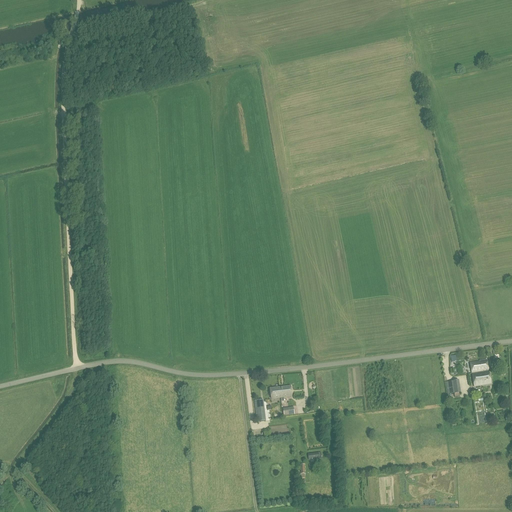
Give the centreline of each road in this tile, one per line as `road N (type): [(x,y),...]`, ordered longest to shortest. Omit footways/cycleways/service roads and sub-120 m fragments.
road 1 (unclassified): [(0,386),(112,361),(207,375),(511,341)]
road 2 (track): [(77,0),(62,103),(76,368)]
road 3 (track): [(257,511),(238,373)]
